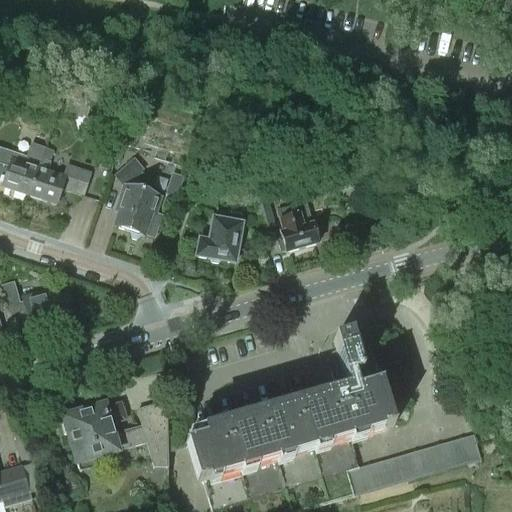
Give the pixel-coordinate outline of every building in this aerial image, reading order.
[(1,191),(28,200),(44,151),(36,148),(29,169),(10,163),(1,191)] [(44,151),(28,200),(55,209),(60,192),(82,200),(89,176),(67,169),(63,180),(45,175),(52,154),(44,151)] [(103,151),(97,167),(110,171),(115,155),(103,151)] [(349,166),(354,160),(343,153),(339,159),(349,166)] [(118,215),(113,230),(128,235),(130,242),(135,244),(141,239),(144,239),(144,237),(153,240),(161,217),(155,215),(159,203),(156,202),(157,200),(143,195),(145,189),(149,178),(133,160),(113,178),(123,189),(115,214),(118,215)] [(181,195),(196,199),(202,178),(187,174),(181,195)] [(249,191),(260,232),(273,228),(262,188),(249,191)] [(234,206),(245,208),(247,194),(237,192),(234,206)] [(233,266),(240,228),(241,218),(214,213),(208,245),(199,243),(196,259),(209,262),(211,265),(217,267),(219,264),(233,266)] [(279,237),(285,256),(317,247),(316,244),(321,240),(318,232),(312,231),(311,228),(301,230),(296,213),(277,218),(282,236),(279,237)] [(28,325),(29,329),(70,318),(64,298),(52,301),(50,293),(22,301),(24,309),(20,310),(13,286),(0,289),(0,308),(6,331),(28,325)] [(204,441),(189,446),(200,485),(386,433),(374,390),(355,395),(351,378),(360,375),(349,339),(332,344),(336,358),(325,361),(336,400),(203,439),(204,441)] [(63,425),(60,428),(63,438),(68,439),(75,467),(115,456),(146,447),(152,469),(165,469),(166,452),(166,440),(166,408),(165,406),(136,414),(141,430),(112,439),(109,431),(115,430),(114,425),(123,422),(119,408),(104,413),(103,409),(62,421),(63,425)] [(166,440),(166,452),(184,447),(180,436),(166,440)] [(469,438),(208,511),(311,511),(477,465),(469,438)] [(0,511),(33,511),(21,470),(0,475),(0,511)]
